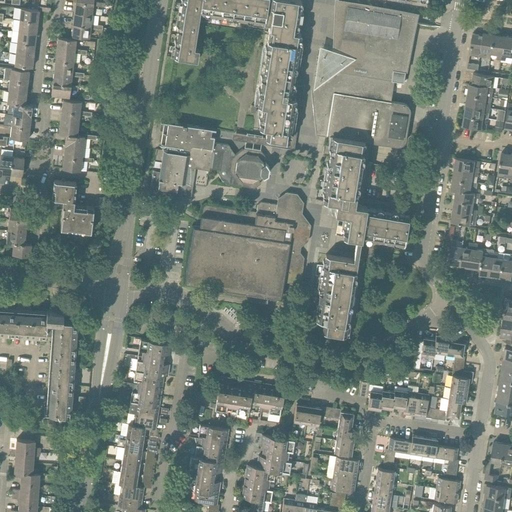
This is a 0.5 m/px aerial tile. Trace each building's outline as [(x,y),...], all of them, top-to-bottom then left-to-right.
[(199,49),(194,48),(199,14),(201,0),(183,0),(174,58),(197,61),(199,49)] [(264,23),(266,8),(267,0),(201,0),(199,14),(264,23)] [(279,29),(295,32),(300,0),(267,0),(266,8),(282,10),(279,29)] [(92,15),(93,6),(75,2),(74,13),(92,15)] [(390,101),(391,98),(393,80),(390,80),(392,70),(405,72),(413,16),(414,14),(354,4),(345,3),(343,5),(340,6),(338,45),(362,54),(371,55),(368,76),(348,72),(347,73),(313,97),(317,133),(326,135),(333,135),(365,141),(395,146),(396,146),(400,146),(402,145),(403,144),(405,141),(410,112),(410,109),(409,108),(407,105),(404,103),(402,103),(401,103),(390,101)] [(19,20),(37,22),(39,10),(38,10),(21,8),(19,20)] [(270,24),(268,34),(257,103),(262,104),(259,125),(267,126),(265,137),(289,141),(295,97),(290,96),(299,42),(294,41),(295,32),(279,29),(282,10),(266,8),(264,23),(270,24)] [(91,28),(96,29),(97,25),(91,25),(92,15),(74,13),(73,25),(91,27),(91,28)] [(18,31),(36,34),(37,22),(19,20),(18,31)] [(90,38),(91,28),(91,27),(73,25),(71,36),(90,38)] [(17,42),(35,45),(36,34),(18,31),(17,42)] [(485,53),(491,54),(494,35),(483,33),(483,35),(480,57),(485,57),(485,53)] [(469,55),(480,57),(483,35),(473,34),(469,55)] [(496,60),(501,60),(505,36),(494,35),(491,54),(497,55),(496,60)] [(506,56),(511,57),(511,37),(505,36),(501,60),(505,61),(506,56)] [(57,49),(75,51),(75,53),(80,54),(81,50),(75,49),(76,40),(58,38),(57,49)] [(15,55),(33,57),(35,45),(17,42),(15,55)] [(336,51),(318,46),(312,90),(314,88),(313,97),(348,72),(368,76),(371,55),(362,54),(338,45),(336,51)] [(74,63),(75,53),(75,51),(57,49),(55,61),(74,63)] [(14,65),(32,68),(33,57),(15,55),(14,65)] [(72,76),(78,77),(78,73),(73,72),(74,63),(55,61),(54,72),(72,74),(72,76)] [(0,76),(9,77),(10,67),(1,67),(0,76)] [(9,80),(28,82),(29,70),(10,68),(9,80)] [(71,86),(72,76),(72,74),(54,72),(53,83),(70,86),(71,86)] [(471,84),(493,87),(494,77),(473,73),(471,84)] [(8,92),(26,94),(28,82),(9,80),(8,92)] [(51,95),(69,97),(70,86),(53,83),(51,95)] [(467,94),(491,98),(493,87),(471,84),(469,83),(467,94)] [(25,106),(26,104),(25,104),(26,94),(8,92),(6,103),(14,104),(25,106)] [(466,105),(489,108),(491,98),(467,94),(466,105)] [(62,111),(80,113),(80,111),(81,101),(63,99),(62,111)] [(12,115),(31,117),(32,105),(26,104),(25,106),(14,104),(12,115)] [(464,116),(483,119),(484,112),(489,113),(489,108),(466,105),(464,116)] [(60,123),(79,125),(80,115),(80,113),(62,111),(60,123)] [(215,131),(217,119),(166,111),(161,144),(168,145),(167,151),(163,150),(160,172),(153,171),(150,189),(176,193),(176,189),(190,191),(194,167),(209,169),(209,167),(213,142),(214,136),(211,135),(211,130),(215,131)] [(11,127),(30,129),(31,117),(12,115),(11,127)] [(486,130),(487,125),(482,124),(483,119),(464,116),(462,126),(486,130)] [(66,134),(77,135),(79,125),(60,123),(59,134),(66,135),(66,134)] [(27,140),(28,140),(30,129),(11,127),(10,138),(22,139),(27,140)] [(65,146),(83,148),(84,138),(90,139),(90,135),(84,135),(84,136),(77,135),(66,134),(66,135),(65,146)] [(330,201),(354,205),(365,141),(333,135),(322,200),(330,201)] [(423,137),(412,135),(410,143),(422,145),(423,137)] [(262,176),(263,177),(268,174),(269,167),(265,162),(264,164),(261,159),(265,156),(260,150),(245,147),(235,154),(228,145),(213,142),(209,167),(217,168),(216,170),(226,183),(235,185),(237,183),(238,185),(254,188),(261,183),(258,179),(262,176)] [(81,161),(87,162),(88,158),(82,157),(83,148),(65,146),(63,157),(81,160),(81,161)] [(504,178),(509,178),(511,156),(511,154),(501,152),(498,172),(499,172),(499,177),(504,178)] [(0,173),(11,174),(13,156),(0,155),(0,159),(0,173)] [(13,156),(11,174),(22,175),(24,158),(24,157),(13,156)] [(80,171),(81,161),(81,160),(63,157),(62,169),(80,171)] [(479,168),(478,168),(479,161),(456,158),(454,168),(479,172),(479,168)] [(453,179),(478,182),(477,182),(479,172),(454,168),(453,179)] [(463,191),(475,193),(476,189),(477,189),(478,182),(453,179),(451,190),(456,191),(463,192),(463,191)] [(90,232),(93,207),(86,206),(86,209),(73,208),(76,182),(54,180),(52,198),(64,199),(60,229),(90,232)] [(454,201),(473,204),(474,198),(479,198),(480,193),(475,193),(463,191),(463,192),(456,191),(454,201)] [(296,284),(300,281),(303,258),(299,252),(300,247),(307,242),(309,232),(297,216),(301,213),(302,203),(296,195),(286,193),(278,199),(277,205),(260,202),(257,205),(256,213),(205,205),(202,207),(199,228),(193,226),(185,283),(215,288),(214,295),(267,304),(268,296),(281,298),(283,281),(296,284)] [(404,247),(409,215),(366,208),(366,207),(354,205),(330,201),(331,213),(346,215),(342,243),(355,246),(356,239),(360,240),(404,247)] [(453,211),(477,215),(477,210),(472,210),(473,204),(454,201),(453,211)] [(23,220),(27,220),(28,209),(10,207),(9,219),(23,220)] [(451,222),(470,225),(471,218),(476,219),(477,215),(453,211),(451,222)] [(7,231),(26,233),(27,220),(23,220),(9,219),(9,220),(8,220),(7,231)] [(13,243),(24,243),(26,233),(7,231),(6,242),(13,243)] [(322,332),(333,334),(344,336),(360,240),(356,239),(355,246),(353,259),(345,258),(325,254),(315,320),(323,321),(322,332)] [(448,264),(459,266),(462,247),(463,239),(457,239),(457,241),(452,240),(452,241),(451,246),(449,259),(448,264)] [(24,243),(13,243),(12,254),(30,256),(32,244),(24,243)] [(459,266),(470,268),(474,243),(469,243),(468,248),(462,247),(459,266)] [(470,268),(480,269),(482,255),(483,250),(477,249),(478,244),(474,243),(470,268)] [(479,274),(491,276),(494,252),(489,251),(489,256),(482,255),(480,269),(479,274)] [(491,276),(501,278),(505,253),(494,252),(491,276)] [(511,279),(511,277),(511,275),(511,254),(510,255),(510,254),(505,253),(501,278),(511,279)] [(503,318),(511,319),(511,301),(506,300),(503,318)] [(70,418),(73,386),(76,338),(77,322),(62,320),(63,310),(46,309),(46,313),(0,309),(0,331),(46,335),(54,336),(49,416),(70,418)] [(506,343),(511,344),(511,319),(503,318),(500,336),(507,337),(506,343)] [(433,358),(434,352),(437,335),(436,335),(435,340),(423,338),(423,339),(416,338),(414,356),(420,357),(421,356),(433,358)] [(434,352),(444,354),(447,337),(437,335),(434,352)] [(444,354),(455,356),(455,355),(462,357),(464,344),(448,341),(449,337),(447,337),(444,354)] [(138,354),(166,359),(167,356),(163,355),(164,353),(171,355),(172,343),(140,338),(138,354)] [(135,371),(164,375),(167,376),(169,364),(162,363),(163,361),(166,362),(166,359),(138,354),(135,371)] [(502,368),(511,369),(511,358),(504,358),(502,368)] [(459,362),(457,370),(452,369),(451,375),(449,388),(466,390),(468,378),(461,377),(462,371),(463,363),(459,362)] [(500,379),(511,381),(511,369),(502,368),(500,379)] [(136,387),(161,391),(162,388),(158,387),(159,386),(162,386),(164,375),(135,371),(133,382),(137,383),(136,387)] [(220,377),(216,401),(215,409),(231,411),(236,383),(233,383),(232,386),(230,386),(231,379),(220,377)] [(499,390),(511,392),(511,381),(500,379),(499,390)] [(248,410),(249,410),(253,382),(241,380),(240,387),(238,387),(239,384),(236,383),(231,411),(248,414),(248,410)] [(260,408),(265,409),(268,384),(265,384),(265,387),(263,387),(263,384),(253,382),(249,410),(259,412),(260,408)] [(269,409),(269,414),(280,415),(285,387),(273,385),(272,388),(271,388),(271,385),(268,384),(265,409),(269,409)] [(379,410),(380,407),(383,390),(382,390),(382,392),(370,391),(369,391),(370,385),(361,384),(359,396),(363,397),(368,398),(367,408),(379,410)] [(136,404),(159,408),(160,396),(157,395),(158,393),(161,394),(161,391),(136,387),(136,392),(132,391),(130,403),(136,404)] [(447,400),(460,402),(464,402),(466,390),(449,388),(448,399),(447,400)] [(392,409),(392,407),(395,389),(394,389),(394,392),(383,390),(380,407),(392,409)] [(403,409),(406,391),(395,389),(392,407),(403,409)] [(497,401),(511,402),(511,392),(499,390),(497,401)] [(402,414),(413,416),(417,393),(407,391),(406,391),(403,409),(402,414)] [(432,408),(427,407),(429,395),(417,393),(413,416),(424,418),(430,418),(431,413),(432,408)] [(447,400),(446,411),(440,410),(439,415),(438,420),(444,421),(445,416),(457,418),(460,402),(447,400)] [(495,412),(511,414),(511,402),(497,401),(495,412)] [(134,414),(157,418),(159,408),(136,404),(134,414)] [(294,421),(306,423),(308,406),(296,404),(294,421)] [(308,406),(306,423),(318,425),(321,408),(308,406)] [(338,429),(350,430),(353,413),(340,411),(338,429)] [(150,428),(155,429),(157,418),(134,414),(132,424),(145,427),(150,428)] [(126,436),(143,438),(145,427),(132,424),(128,423),(126,436)] [(197,441),(226,445),(226,443),(223,442),(223,440),(226,441),(228,429),(200,425),(197,441)] [(336,440),(353,443),(354,431),(350,430),(338,429),(336,440)] [(263,452),(292,456),(294,440),(291,439),(262,434),(260,446),(267,447),(266,449),(263,449),(263,452)] [(124,447),(141,450),(143,438),(126,436),(124,447)] [(409,453),(422,455),(424,437),(412,436),(411,441),(409,453)] [(422,455),(434,457),(436,445),(436,439),(424,437),(422,455)] [(395,451),(409,453),(411,441),(389,438),(387,449),(395,450),(395,451)] [(40,448),(34,448),(35,441),(17,439),(16,450),(40,452),(40,448)] [(353,443),(336,440),(334,453),(351,455),(353,443)] [(195,456),(223,460),(225,450),(222,450),(222,448),(225,448),(226,445),(197,441),(195,456)] [(484,479),(498,481),(499,475),(490,474),(492,462),(501,463),(504,444),(493,442),(491,461),(488,460),(485,476),(484,479)] [(501,463),(511,465),(511,444),(504,444),(501,463)] [(434,457),(448,459),(448,458),(455,459),(457,448),(436,445),(434,457)] [(122,459),(139,462),(141,450),(124,447),(122,459)] [(15,461),(33,463),(34,456),(40,457),(40,452),(16,450),(15,461)] [(257,466),(275,471),(289,473),(292,456),(263,452),(262,454),(266,455),(265,457),(258,456),(257,466)] [(188,472),(217,477),(217,474),(214,473),(214,472),(221,473),(223,460),(195,456),(191,455),(188,472)] [(334,467),(357,471),(359,460),(336,456),(334,467)] [(120,471),(137,474),(139,462),(122,459),(120,471)] [(14,472),(39,473),(39,470),(33,469),(33,463),(15,461),(14,472)] [(244,481),(270,486),(271,481),(274,482),(275,471),(257,466),(247,465),(245,477),(248,477),(248,479),(245,479),(244,481)] [(333,478),(355,482),(357,471),(334,467),(333,478)] [(375,480),(393,482),(395,470),(377,468),(375,480)] [(119,484),(136,486),(137,474),(120,471),(118,484),(119,484)] [(21,483),(39,485),(40,473),(39,473),(14,472),(14,477),(21,477),(21,483)] [(195,491),(218,494),(220,482),(213,481),(213,479),(217,480),(217,477),(188,472),(186,489),(195,491)] [(435,488),(458,491),(460,480),(438,477),(437,477),(435,488)] [(331,490),(353,493),(355,482),(333,478),(331,490)] [(373,492),(391,495),(393,482),(375,480),(373,492)] [(263,500),(263,502),(271,503),(273,491),(269,490),(270,486),(244,481),(244,483),(247,484),(247,486),(244,485),(242,497),(251,499),(263,500)] [(13,493),(38,495),(39,485),(21,483),(20,489),(13,489),(13,493)] [(119,494),(142,498),(144,487),(136,486),(119,484),(121,485),(119,494)] [(485,495),(504,498),(506,487),(487,484),(485,495)] [(435,488),(434,499),(456,503),(458,491),(435,488)] [(195,491),(194,501),(216,504),(218,494),(195,491)] [(372,504),(389,506),(391,495),(373,492),(372,504)] [(19,505),(37,506),(38,495),(13,493),(12,498),(19,499),(19,505)] [(122,507),(145,510),(145,509),(140,508),(142,498),(119,494),(117,506),(122,507)] [(483,506),(502,509),(504,498),(485,495),(483,506)] [(293,511),(295,500),(284,498),(281,511),(293,511)] [(261,511),(263,502),(263,500),(251,499),(249,511),(261,511)] [(293,511),(304,511),(306,502),(295,500),(293,511)] [(315,511),(317,508),(317,504),(306,502),(304,511),(315,511)] [(431,511),(449,511),(450,506),(433,503),(431,511)]
